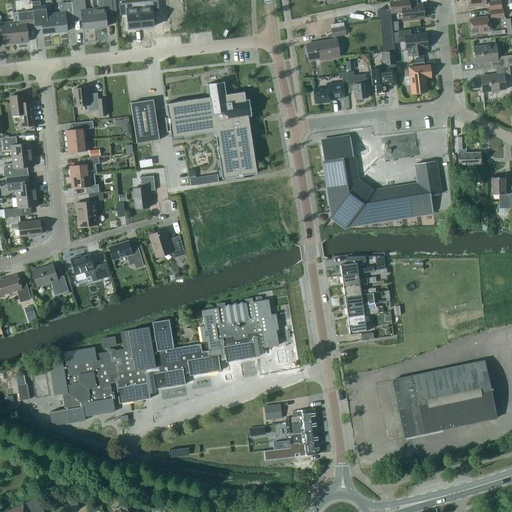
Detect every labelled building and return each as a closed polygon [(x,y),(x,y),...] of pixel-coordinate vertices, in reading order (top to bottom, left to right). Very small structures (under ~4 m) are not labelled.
[(83,29),(95,28),(92,8),(86,9),(84,0),(72,0),(74,18),(81,17),(83,29)] [(95,28),(107,27),(105,14),(112,13),(112,11),(110,0),(97,0),(98,8),(92,8),(95,28)] [(144,6),(137,7),(139,28),(152,26),(150,12),(157,11),(155,0),(151,0),(144,1),(144,6)] [(205,0),(190,0),(183,1),(186,25),(213,22),(214,28),(235,25),(232,0),(207,0),(209,9),(206,9),(205,0)] [(409,5),(408,0),(400,0),(389,1),(390,13),(401,11),(402,20),(424,17),(422,4),(409,5)] [(495,0),(488,1),(488,3),(489,9),(500,8),(499,0),(495,0)] [(55,32),(53,13),(46,13),(45,5),(40,5),(40,1),(32,1),(35,30),(42,29),(43,34),(55,32)] [(60,12),(53,13),(55,32),(67,31),(66,19),(73,18),(72,2),(59,3),(60,12)] [(129,2),(117,4),(118,16),(125,15),(127,29),(139,28),(137,7),(129,8),(129,2)] [(389,9),(378,10),(383,52),(394,50),(389,9)] [(489,10),(490,18),(503,17),(502,9),(489,10)] [(19,21),(13,22),(16,43),(28,41),(26,26),(33,25),(32,11),(27,12),(18,13),(19,21)] [(3,44),(16,43),(13,22),(1,23),(0,15),(0,14),(0,29),(2,29),(3,44)] [(469,19),(470,32),(488,30),(486,17),(469,19)] [(331,29),(332,37),(345,35),(343,27),(331,29)] [(406,50),(413,49),(414,55),(423,54),(422,48),(427,47),(425,33),(411,35),(410,29),(398,31),(398,32),(399,42),(405,41),(406,50)] [(319,59),(319,61),(338,57),(335,39),(305,45),(308,60),(319,59)] [(491,67),(505,65),(505,64),(511,63),(511,60),(511,54),(497,56),(495,44),(473,46),(475,62),(491,60),(491,67)] [(387,68),(371,70),(371,79),(372,86),(375,85),(376,93),(386,92),(385,86),(388,86),(396,85),(393,51),(385,52),(384,52),(384,53),(380,53),(381,61),(384,61),(385,66),(386,66),(387,68)] [(346,70),(354,69),(353,61),(345,62),(346,70)] [(511,63),(505,64),(505,65),(491,67),(492,68),(495,67),(496,74),(480,76),(482,91),(505,89),(503,76),(510,76),(509,65),(511,64),(511,63)] [(429,65),(409,67),(412,93),(427,91),(425,78),(431,77),(429,65)] [(366,90),(368,90),(367,83),(366,83),(365,75),(353,76),(353,72),(346,73),(347,85),(353,84),(355,100),(367,98),(366,90)] [(190,136),(214,132),(222,179),(236,177),(236,175),(242,174),(242,176),(256,173),(248,116),(251,116),(249,99),(245,100),(244,92),(226,95),(224,82),(207,84),(209,97),(165,104),(168,119),(169,118),(170,124),(168,124),(171,139),(190,136)] [(331,98),(344,97),(343,83),(326,85),(326,88),(313,90),(315,103),(331,102),(331,98)] [(87,87),(74,88),(76,106),(88,105),(88,111),(98,110),(99,116),(107,115),(105,98),(98,99),(97,93),(87,94),(87,87)] [(31,101),(24,102),(23,94),(9,96),(12,115),(20,114),(21,121),(26,120),(26,126),(34,125),(31,101)] [(157,124),(159,124),(158,119),(156,119),(153,99),(130,103),(136,143),(159,140),(157,124)] [(115,117),(115,126),(129,125),(129,116),(115,117)] [(65,131),(66,141),(86,139),(84,129),(93,128),(92,121),(78,122),(79,129),(65,131)] [(3,150),(11,149),(12,156),(32,154),(31,143),(17,144),(16,136),(1,137),(3,150)] [(432,212),(429,196),(439,194),(434,161),(414,164),(418,188),(384,194),(383,190),(371,191),(356,180),(354,169),(350,169),(349,160),(353,160),(349,136),(319,141),(331,214),(329,216),(345,228),(346,226),(432,212)] [(464,165),(465,173),(475,173),(475,164),(479,164),(479,152),(465,153),(464,137),(456,137),(457,143),(453,143),(454,153),(457,153),(457,168),(463,168),(463,164),(464,164),(464,165)] [(87,150),(86,139),(66,141),(68,152),(87,150)] [(137,147),(139,160),(151,158),(149,145),(137,147)] [(33,166),(32,154),(12,156),(12,162),(4,163),(5,168),(3,168),(4,177),(18,175),(17,167),(33,166)] [(69,166),(70,177),(89,175),(94,174),(96,174),(95,164),(99,163),(98,157),(88,158),(88,164),(69,166)] [(94,174),(89,175),(70,177),(72,188),(85,186),(86,193),(99,192),(98,184),(95,184),(94,174)] [(217,174),(207,175),(209,183),(218,182),(217,174)] [(20,176),(6,177),(7,186),(8,190),(15,189),(16,196),(36,194),(35,182),(30,183),(29,175),(20,176)] [(135,209),(149,207),(147,190),(155,189),(153,176),(140,177),(141,187),(133,188),(135,209)] [(160,180),(164,195),(176,193),(172,177),(160,180)] [(510,207),(510,193),(504,193),(503,177),(491,177),(492,194),(498,194),(498,208),(510,207)] [(95,201),(103,200),(102,192),(88,193),(89,201),(75,203),(76,210),(77,209),(77,214),(96,212),(95,201)] [(17,207),(3,209),(4,216),(21,214),(20,207),(38,206),(36,194),(16,196),(17,207)] [(116,203),(118,217),(124,216),(123,202),(116,203)] [(97,224),(96,212),(77,214),(78,219),(77,220),(78,226),(97,224)] [(6,217),(7,224),(13,223),(13,228),(19,227),(20,236),(41,234),(39,220),(20,222),(19,216),(6,217)] [(176,253),(177,257),(185,254),(179,236),(168,239),(165,231),(149,236),(155,256),(171,251),(172,254),(176,253)] [(134,263),(136,268),(143,265),(139,254),(132,256),(128,240),(109,246),(113,260),(127,256),(129,264),(134,263)] [(105,262),(93,266),(89,255),(81,257),(80,255),(70,258),(77,281),(86,278),(85,277),(90,275),(92,281),(109,276),(105,262)] [(341,276),(358,273),(374,271),(373,266),(357,269),(356,263),(365,262),(364,256),(346,257),(347,264),(340,265),(341,276)] [(50,282),(52,288),(54,295),(68,290),(63,275),(57,277),(53,265),(41,268),(31,270),(37,287),(50,282)] [(358,279),(358,273),(341,276),(343,286),(359,283),(367,282),(366,278),(358,279)] [(29,293),(28,288),(25,280),(19,281),(17,274),(0,279),(0,292),(1,295),(16,290),(18,297),(29,293)] [(375,287),(360,289),(359,283),(343,286),(344,297),(372,293),(375,292),(375,288),(375,287)] [(372,293),(344,297),(345,307),(362,305),(374,303),(372,293)] [(189,375),(220,370),(219,360),(225,359),(226,362),(257,357),(256,354),(262,353),(261,348),(278,345),(276,330),(278,329),(275,314),(271,315),(268,299),(262,300),(255,301),(253,302),(252,298),(244,299),(245,303),(225,306),(224,302),(216,303),(217,308),(201,310),(204,325),(199,326),(202,341),(207,340),(208,350),(201,351),(200,343),(173,347),(168,318),(151,321),(153,330),(149,331),(148,326),(120,331),(123,349),(114,350),(114,348),(110,349),(110,347),(116,346),(114,336),(101,338),(102,348),(109,347),(109,351),(95,353),(94,346),(63,351),(65,365),(63,365),(63,361),(49,364),(54,394),(62,393),(65,409),(49,411),(52,425),(85,420),(85,416),(115,411),(112,397),(114,397),(113,391),(111,391),(110,382),(115,381),(119,403),(150,398),(148,387),(154,386),(154,389),(185,384),(183,373),(189,372),(189,375)] [(29,315),(25,316),(26,319),(35,316),(32,305),(26,307),(29,315)] [(363,309),(362,305),(345,307),(347,317),(364,315),(379,313),(378,307),(363,309)] [(364,315),(347,317),(349,334),(366,331),(364,315)] [(399,411),(405,436),(495,417),(483,361),(393,380),(398,405),(396,406),(398,412),(399,411)] [(20,400),(30,398),(27,383),(17,384),(20,400)] [(282,418),(281,411),(280,404),(264,406),(265,413),(265,420),(282,418)] [(290,417),(285,418),(285,421),(286,426),(291,425),(291,423),(296,422),(315,420),(314,409),(296,411),(297,411),(292,411),(292,417),(290,417)] [(291,425),(286,426),(286,431),(287,434),(299,433),(316,431),(315,420),(296,422),(291,423),(291,425)] [(288,440),(273,441),(274,450),(289,448),(288,447),(288,446),(288,443),(294,443),(298,443),(299,444),(301,444),(318,442),(316,431),(299,433),(287,434),(288,440)] [(274,450),(263,451),(264,460),(295,457),(294,452),(298,452),(299,456),(319,454),(318,442),(301,444),(299,444),(298,443),(294,443),(294,447),(294,448),(289,448),(274,450)] [(169,457),(185,455),(184,448),(168,450),(169,457)] [(43,511),(36,497),(4,511),(43,511)]
